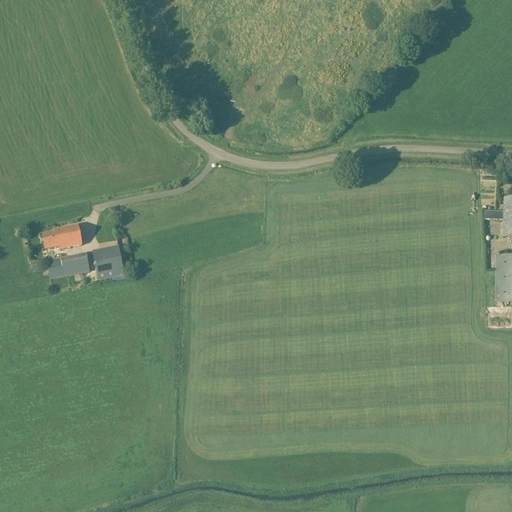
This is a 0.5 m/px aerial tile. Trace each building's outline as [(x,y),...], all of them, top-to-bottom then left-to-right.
[(504,213),(485,213),(485,221),(503,222),(503,238),(511,238),(511,200),(504,200),(504,211),(504,213)] [(60,251),(81,247),(77,226),(54,231),(55,233),(41,236),(44,252),(59,249),(60,251)] [(118,247),(92,252),(97,282),(124,277),(118,247)] [(86,254),(46,262),(47,269),(49,281),(89,273),(86,254)] [(511,256),(495,256),(495,271),(494,303),(511,303),(511,256)]
